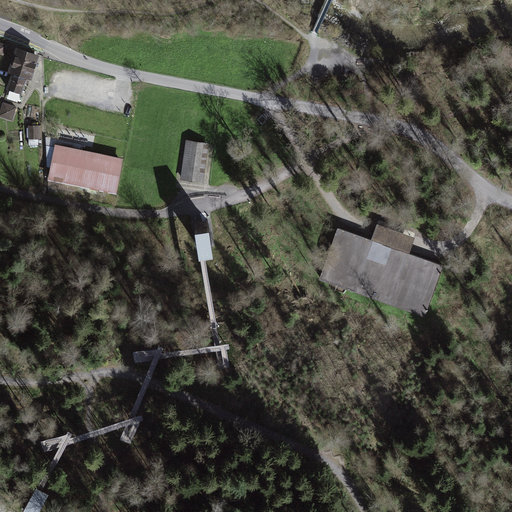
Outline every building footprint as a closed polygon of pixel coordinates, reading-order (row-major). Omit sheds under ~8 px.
[(11,51),(0,47),(0,59),(8,62),(11,51)] [(14,86),(33,92),(41,62),(22,57),(14,86)] [(0,116),(13,121),(18,108),(2,102),(0,108),(0,116)] [(44,130),(30,130),(31,144),(44,143),(44,130)] [(112,193),(119,159),(55,145),(48,179),(112,193)] [(209,181),(211,148),(188,147),(186,179),(209,181)] [(338,229),(319,279),(424,318),(443,266),(338,229)]
